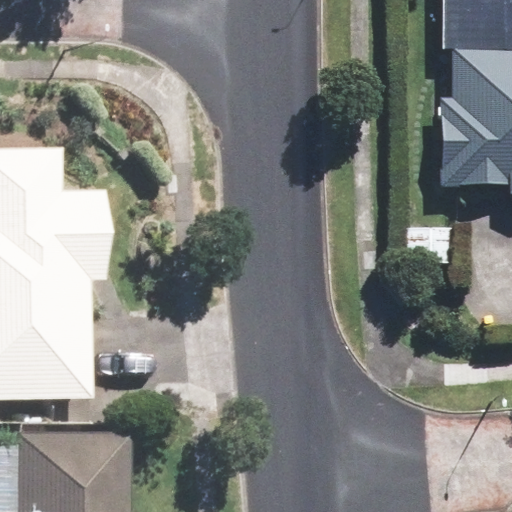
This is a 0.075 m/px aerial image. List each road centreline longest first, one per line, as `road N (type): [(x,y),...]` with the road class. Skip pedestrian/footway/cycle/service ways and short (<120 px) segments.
road 1 (residential): [(255,2),(290,475)]
road 2 (residential): [(255,2),(0,1)]
road 3 (residential): [(511,455),(290,475)]
